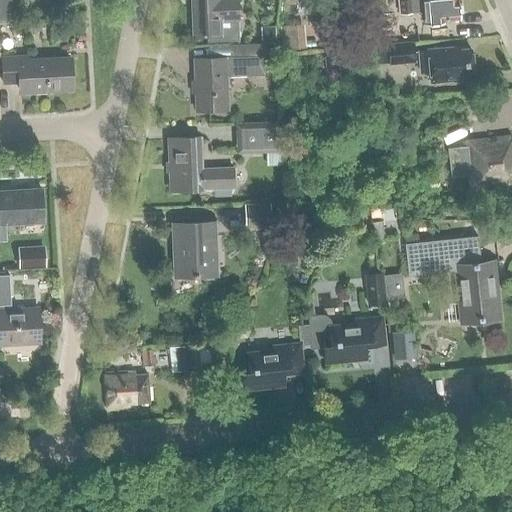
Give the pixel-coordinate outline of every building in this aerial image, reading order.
[(0,0),(0,20),(12,20),(10,0),(0,0)] [(238,41),(236,0),(191,0),(193,36),(206,36),(206,42),(238,41)] [(325,21),(323,0),(317,0),(306,1),(307,22),(325,21)] [(397,0),(399,15),(412,14),(411,13),(424,12),(425,25),(443,23),(442,20),(460,18),(458,1),(455,1),(454,0),(397,0)] [(304,24),(280,25),(282,50),(305,48),(304,24)] [(275,40),(275,26),(260,26),(260,41),(275,40)] [(414,60),(413,40),(387,41),(389,61),(414,60)] [(262,74),(261,44),(229,46),(229,58),(194,59),(196,111),(225,110),(224,75),(262,74)] [(470,49),(443,51),(443,48),(427,50),(427,51),(418,51),(420,70),(429,69),(430,82),(445,81),(473,79),(470,49)] [(268,50),(269,63),(277,63),(277,50),(268,50)] [(338,69),(338,55),(323,56),(324,70),(338,69)] [(27,56),(1,57),(2,84),(19,82),(20,92),(71,89),(69,58),(27,60),(27,56)] [(240,152),(278,151),(277,122),(239,123),(240,152)] [(511,154),(511,155),(510,135),(464,141),(465,148),(448,150),(451,176),(469,174),(470,191),(508,187),(507,185),(511,184),(511,154)] [(234,187),(233,167),(201,168),(200,137),(169,138),(171,191),(202,190),(202,188),(213,188),(213,192),(216,194),(228,194),(231,191),(230,187),(234,187)] [(402,145),(404,166),(416,164),(414,144),(402,145)] [(43,222),(41,189),(0,191),(0,241),(5,241),(5,223),(43,222)] [(268,226),(267,204),(244,205),(245,227),(268,226)] [(384,238),(382,221),(372,222),(374,239),(384,238)] [(215,275),(213,223),(172,224),(174,277),(215,275)] [(499,319),(495,282),(493,282),(490,262),(479,263),(477,237),(404,245),(407,276),(455,270),(461,323),(499,319)] [(44,246),(17,247),(18,269),(46,268),(44,246)] [(365,275),(368,305),(384,303),(381,273),(365,275)] [(0,347),(37,346),(35,309),(9,310),(7,280),(8,280),(8,275),(0,275),(0,347)] [(325,361),(365,357),(364,342),(370,341),(371,346),(384,344),(381,317),(365,318),(365,316),(354,317),(354,320),(353,320),(354,325),(331,327),(331,322),(330,321),(330,320),(329,319),(328,317),(327,316),(325,315),(323,315),(322,314),(320,314),(307,316),(310,349),(323,348),(325,361)] [(250,330),(245,323),(237,324),(233,332),(238,339),(247,338),(250,330)] [(417,352),(416,326),(393,327),(395,353),(417,352)] [(227,350),(226,340),(213,341),(214,351),(227,350)] [(302,371),(299,343),(272,346),(272,352),(246,355),(247,370),(241,371),(243,388),(283,384),(281,368),(288,368),(289,372),(302,371)] [(177,347),(179,370),(191,369),(188,346),(177,347)] [(207,348),(197,349),(199,363),(209,362),(207,348)] [(154,366),(152,350),(141,351),(142,367),(154,366)] [(149,403),(147,375),(125,376),(125,372),(104,373),(106,409),(128,408),(128,404),(149,403)]
